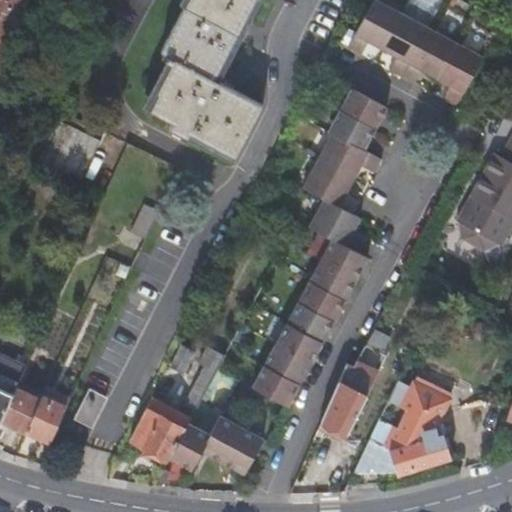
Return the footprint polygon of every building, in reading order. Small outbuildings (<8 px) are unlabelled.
[(0,0),(0,63),(3,56),(6,57),(27,0),(0,0)] [(188,0),(161,51),(160,54),(167,58),(172,61),(154,95),(157,96),(148,112),(171,125),(168,131),(174,134),(180,137),(186,140),(188,136),(216,151),(233,160),(262,106),(242,96),(214,81),(216,78),(256,0),(188,0)] [(484,55),(453,38),(408,14),(381,0),(373,0),(348,47),(361,54),(369,41),(376,44),(397,56),(390,69),(415,83),(422,69),(430,74),(444,82),(451,85),(444,98),(456,105),(484,55)] [(312,362),(316,353),(321,344),(334,320),(349,294),(363,267),(367,259),(358,254),(365,241),(352,234),(356,226),(360,218),(358,217),(351,213),(358,201),(345,194),(348,187),(356,172),(361,165),(374,172),(381,159),(363,150),(369,139),(381,116),(386,107),(364,95),(352,88),(328,131),(332,134),(303,188),(311,193),(324,200),(310,227),(332,240),(302,294),(280,335),(253,386),(288,406),(294,395),(302,380),(312,362)] [(511,133),(499,158),(492,154),(475,186),(455,222),(458,224),(461,239),(483,251),(497,245),(500,246),(511,224),(511,133)] [(129,233),(143,240),(156,213),(142,207),(129,233)] [(180,416),(150,400),(130,441),(149,451),(167,461),(168,459),(188,423),(227,349),(213,342),(200,366),(205,369),(180,416)] [(173,368),(186,375),(197,353),(184,346),(173,368)] [(366,346),(356,364),(355,368),(375,378),(386,356),(366,346)] [(0,424),(0,423),(16,390),(25,369),(0,356),(0,424)] [(355,368),(346,366),(318,430),(330,436),(343,442),(375,378),(355,368)] [(375,473),(398,470),(398,473),(427,464),(452,457),(451,453),(445,433),(438,435),(437,430),(440,423),(445,410),(450,399),(451,398),(450,398),(435,391),(416,382),(404,407),(410,409),(401,428),(381,418),(353,475),(375,473)] [(438,384),(435,391),(450,398),(448,388),(438,384)] [(13,429),(25,434),(26,432),(40,401),(16,390),(0,423),(13,429)] [(75,419),(91,428),(105,400),(89,391),(75,419)] [(40,401),(26,432),(38,438),(50,443),(65,409),(42,398),(40,401)] [(188,423),(168,459),(187,469),(192,472),(202,452),(210,456),(212,457),(244,475),(252,460),(263,439),(230,421),(219,415),(209,434),(188,423)] [(437,430),(438,435),(445,433),(451,453),(466,449),(457,420),(440,423),(437,430)]
